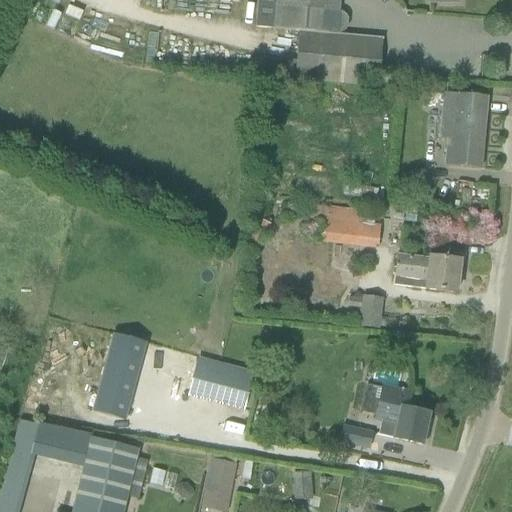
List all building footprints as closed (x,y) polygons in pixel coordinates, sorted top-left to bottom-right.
[(275,0),(273,31),(298,33),(295,79),(378,86),(382,45),(383,42),(336,38),(336,33),(340,33),(343,32),(345,29),(346,21),(344,17),(341,15),(338,14),(339,0),(275,0)] [(480,171),(486,102),(487,98),(443,94),(439,140),(451,141),(449,168),(480,171)] [(359,212),(310,206),(309,220),(324,222),(321,244),(377,251),(380,226),(373,225),(374,215),(359,214),(359,212)] [(257,254),(270,226),(258,221),(246,249),(257,254)] [(456,295),(459,262),(429,258),(429,260),(396,257),(394,277),(393,287),(425,291),(456,295)] [(361,300),(352,299),(348,299),(348,308),(360,309),(361,300)] [(378,329),(381,301),(361,300),(359,327),(378,329)] [(112,336),(91,412),(125,422),(146,345),(112,336)] [(0,373),(8,353),(0,349),(0,373)] [(198,357),(188,396),(246,411),(256,372),(198,357)] [(428,415),(407,410),(411,393),(383,387),(379,405),(375,421),(397,426),(394,440),(421,446),(422,444),(425,445),(428,432),(425,431),(428,415)] [(281,409),(265,410),(267,428),(282,427),(281,409)] [(368,450),(372,435),(343,428),(339,442),(368,450)] [(209,511),(227,511),(230,500),(236,466),(211,461),(201,510),(209,511)] [(309,479),(295,480),(292,481),(294,503),(313,501),(310,479),(309,479)]
